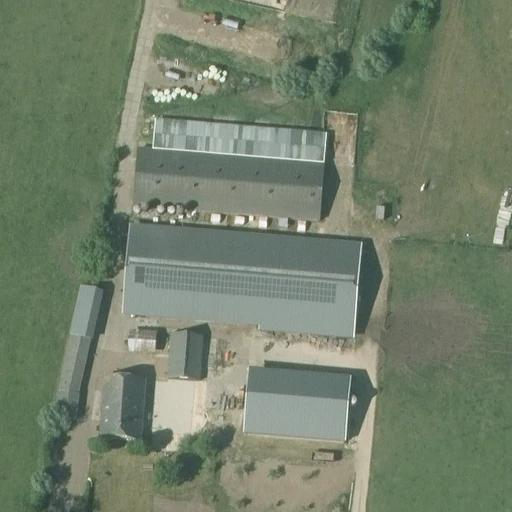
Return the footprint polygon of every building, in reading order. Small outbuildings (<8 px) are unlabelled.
[(155,125),(152,154),(137,153),(132,208),(317,224),(325,139),(155,125)] [(127,265),(123,314),(259,325),(258,332),(351,340),(358,252),(266,245),(130,233),(127,265)] [(80,291),(69,340),(89,345),(92,345),(103,297),(80,291)] [(161,359),(161,335),(120,334),(119,358),(161,359)] [(171,338),(168,378),(200,380),(203,341),(171,338)] [(57,395),(55,420),(75,421),(78,398),(89,345),(69,340),(57,395)] [(272,439),(277,379),(248,377),(243,437),(272,439)] [(104,383),(99,442),(140,445),(145,386),(104,383)]
